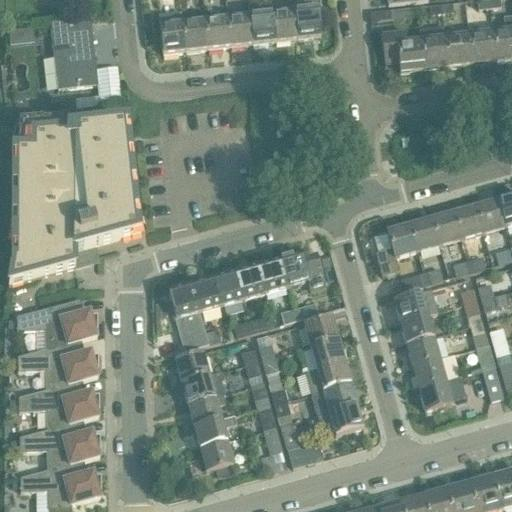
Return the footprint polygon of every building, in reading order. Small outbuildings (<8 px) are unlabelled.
[(292,3),(293,17),(294,17),(297,43),(320,41),(316,15),(319,14),(317,0),(305,0),(304,1),(292,3)] [(500,2),(488,4),(489,13),(501,11),(500,2)] [(489,13),(488,4),(476,5),(477,14),(489,13)] [(452,8),(440,9),(441,18),(453,17),(452,8)] [(441,18),(440,9),(428,11),(429,20),(441,18)] [(416,12),(368,17),(369,27),(417,22),(416,12)] [(293,17),(272,19),(275,46),(297,43),(294,17),(293,17)] [(272,19),(250,22),(253,48),(275,46),(272,19)] [(89,22),(50,26),(57,94),(97,90),(89,22)] [(250,22),(227,24),(230,51),(253,48),(250,22)] [(227,24),(205,27),(208,54),(230,51),(227,24)] [(504,34),(492,36),(495,65),(511,63),(511,25),(503,26),(504,34)] [(205,27),(182,29),(185,56),(208,54),(205,27)] [(185,56),(182,29),(159,32),(162,59),(185,56)] [(443,31),(419,34),(420,44),(424,74),(447,71),(444,41),(443,31)] [(403,35),(379,38),(383,71),(398,69),(399,77),(424,74),(420,44),(405,46),(403,35)] [(492,36),(468,39),(471,68),(495,65),(492,36)] [(468,39),(444,41),(447,71),(471,68),(468,39)] [(97,101),(74,103),(75,112),(98,110),(97,101)] [(8,289),(7,289),(7,290),(74,272),(74,270),(87,267),(84,255),(139,240),(132,215),(136,214),(129,187),(133,186),(126,159),(130,158),(122,130),(67,136),(65,123),(14,129),(10,157),(14,158),(10,187),(14,188),(10,217),(14,218),(10,247),(14,248),(8,289)] [(511,200),(496,205),(504,232),(511,229),(511,200)] [(496,205),(474,211),(482,238),(504,232),(496,205)] [(474,211),(452,217),(460,245),(482,238),(474,211)] [(452,217),(430,224),(438,251),(460,245),(452,217)] [(430,224),(408,230),(415,257),(438,251),(430,224)] [(415,257),(408,230),(385,236),(389,254),(374,259),(381,282),(399,277),(395,263),(415,257)] [(511,265),(511,259),(510,254),(494,259),(497,270),(511,265)] [(299,260),(277,266),(285,293),(306,288),(308,297),(322,293),(314,263),(310,264),(304,262),(300,263),(299,260)] [(480,262),(466,266),(469,278),(484,274),(480,262)] [(277,266),(255,273),(263,300),(285,293),(277,266)] [(469,278),(466,266),(452,270),(455,282),(469,278)] [(255,273),(233,279),(241,306),(263,300),(255,273)] [(438,275),(422,279),(425,290),(441,286),(438,275)] [(233,279),(211,285),(219,312),(241,306),(233,279)] [(425,290),(422,279),(400,285),(403,296),(425,290)] [(211,285),(189,291),(197,318),(219,312),(211,285)] [(477,293),(480,305),(491,302),(488,290),(477,293)] [(197,318),(189,291),(166,298),(174,325),(184,357),(206,351),(203,339),(197,318)] [(459,297),(463,310),(474,306),(471,294),(459,297)] [(392,306),(398,327),(426,320),(420,298),(392,306)] [(491,302),(480,305),(483,316),(495,313),(491,302)] [(43,337),(43,355),(80,346),(95,342),(95,340),(97,340),(96,319),(89,319),(88,317),(82,318),(79,305),(15,322),(16,337),(43,337)] [(474,306),(463,310),(466,322),(478,319),(474,306)] [(162,307),(154,309),(155,338),(168,334),(164,321),(166,320),(165,318),(162,307)] [(313,309),(291,315),(294,326),(316,320),(313,309)] [(294,326),(291,315),(278,318),(282,330),(294,326)] [(398,327),(404,349),(432,342),(426,320),(398,327)] [(269,321),(247,327),(250,339),(272,333),(269,321)] [(303,331),(309,353),(335,345),(329,324),(303,331)] [(247,327),(231,331),(235,343),(250,339),(247,327)] [(489,337),(492,349),(504,345),(500,334),(489,337)] [(203,339),(206,351),(218,348),(215,336),(203,339)] [(472,341),(475,353),(487,350),(483,338),(472,341)] [(404,349),(410,371),(438,364),(432,342),(404,349)] [(309,353),(315,375),(342,367),(335,345),(309,353)] [(504,345),(492,349),(495,360),(507,357),(504,345)] [(44,377),(44,395),(44,396),(81,386),(96,382),(96,380),(98,380),(97,359),(90,359),(89,357),(83,358),(80,346),(43,355),(16,362),(16,377),(44,377)] [(258,353),(262,365),(274,362),(270,350),(258,353)] [(487,350),(475,353),(479,366),(490,363),(487,350)] [(240,358),(244,370),(255,367),(252,355),(240,358)] [(174,367),(180,388),(206,381),(200,360),(174,367)] [(274,362),(262,365),(265,378),(277,375),(274,362)] [(13,364),(7,365),(9,373),(15,371),(13,364)] [(410,371),(417,393),(444,385),(438,364),(410,371)] [(255,367),(244,370),(247,383),(259,380),(255,367)] [(303,378),(310,400),(348,389),(342,367),(315,375),(303,378)] [(498,370),(501,382),(505,394),(511,391),(511,375),(510,367),(498,370)] [(493,372),(481,375),(490,407),(502,404),(493,372)] [(180,388),(187,410),(221,400),(224,400),(220,387),(222,386),(220,377),(206,381),(180,388)] [(444,385),(417,393),(423,416),(451,408),(444,385)] [(45,417),(45,435),(45,436),(82,426),(82,427),(97,422),(97,421),(98,421),(98,399),(91,399),(90,397),(84,398),(81,386),(44,396),(44,395),(17,403),(17,417),(45,417)] [(310,400),(316,421),(354,411),(348,389),(310,400)] [(271,397),(274,409),(286,406),(282,394),(271,397)] [(253,402),(256,414),(268,411),(264,399),(253,402)] [(187,410),(193,432),(219,425),(215,411),(224,409),(221,400),(187,410)] [(14,404),(7,405),(9,413),(16,411),(14,404)] [(286,406),(274,409),(277,422),(289,419),(288,416),(301,413),(299,405),(293,407),(292,404),(286,406)] [(268,411),(256,414),(259,427),(271,424),(268,411)] [(354,411),(316,421),(319,431),(330,428),(334,441),(361,434),(354,411)] [(193,432),(199,454),(225,446),(221,434),(235,430),(232,421),(219,425),(193,432)] [(46,457),(46,475),(46,476),(83,466),(83,467),(98,462),(98,461),(100,461),(99,439),(92,440),(91,437),(85,439),(82,427),(82,426),(45,436),(45,435),(18,443),(18,457),(46,457)] [(291,428),(280,431),(286,455),(297,452),(291,428)] [(274,433),(262,436),(269,460),(280,457),(274,433)] [(14,444),(8,445),(10,453),(16,451),(14,444)] [(225,446),(199,454),(205,477),(232,470),(225,446)] [(46,476),(46,475),(19,483),(19,497),(46,497),(47,511),(70,511),(71,510),(99,503),(98,501),(100,501),(100,480),(92,480),(92,477),(86,479),(83,467),(83,466),(46,476)] [(511,511),(511,476),(492,482),(500,511),(511,511)] [(480,485),(469,488),(475,511),(500,511),(492,482),(491,482),(490,479),(479,482),(480,485)] [(457,491),(445,494),(450,511),(475,511),(469,488),(468,488),(467,485),(456,488),(457,491)] [(450,511),(445,494),(422,501),(425,511),(450,511)] [(425,511),(422,501),(399,507),(400,511),(425,511)]
